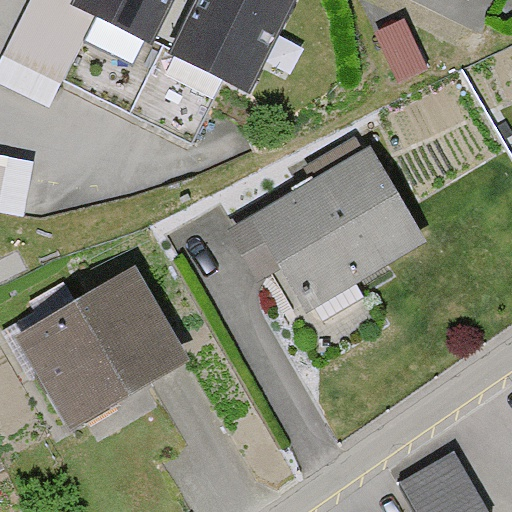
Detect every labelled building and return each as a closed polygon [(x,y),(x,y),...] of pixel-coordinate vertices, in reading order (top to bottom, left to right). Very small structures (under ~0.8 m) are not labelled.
[(0,64),(56,91),(90,21),(46,0),(26,0),(0,56),(0,64)] [(145,44),(166,0),(69,0),(67,5),(145,44)] [(245,94),(291,0),(290,0),(190,0),(164,55),(245,94)] [(418,72),(400,26),(370,38),(388,83),(418,72)] [(416,246),(362,153),(217,236),(247,288),(276,271),(300,313),(416,246)] [(178,366),(126,272),(3,341),(55,435),(178,366)] [(488,511),(454,452),(399,483),(415,511),(488,511)]
